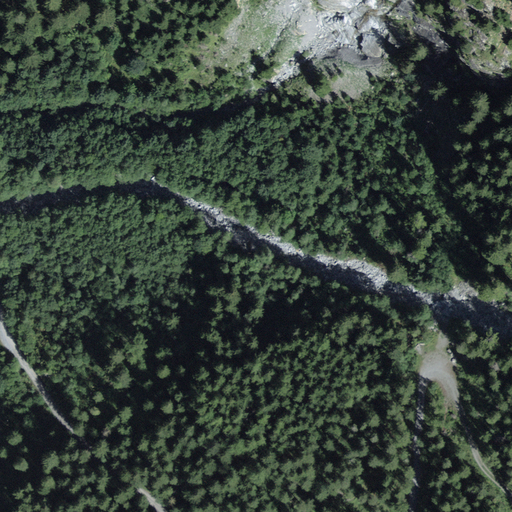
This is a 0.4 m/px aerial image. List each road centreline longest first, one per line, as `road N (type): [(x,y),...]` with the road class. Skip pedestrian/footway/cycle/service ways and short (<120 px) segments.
road 1 (track): [(413,511),(427,371),(448,376),(476,457),(511,498)]
road 2 (unclassified): [(149,511),(83,449),(0,314)]
